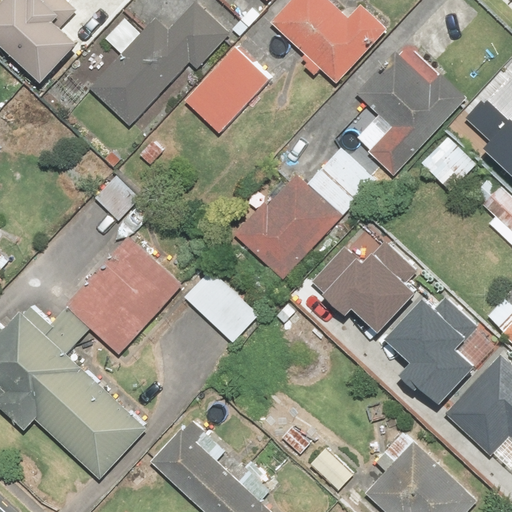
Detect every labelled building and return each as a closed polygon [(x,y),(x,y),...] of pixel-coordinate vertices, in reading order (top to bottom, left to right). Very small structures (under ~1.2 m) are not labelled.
[(84,8),(74,0),(6,0),(0,8),(0,26),(58,77),(91,39),(71,22),(84,8)] [(94,87),(137,125),(195,59),(206,69),(238,32),(200,0),(141,0),(110,37),(125,50),(94,87)] [(326,66),(343,81),(394,26),(367,1),(355,14),(339,0),(296,0),(277,20),(313,53),(307,59),(321,72),(326,66)] [(382,111),(364,129),(401,165),(473,95),(419,40),(365,93),(382,111)] [(279,77),(246,42),(190,96),(223,130),(279,77)] [(511,69),(473,113),(498,135),(493,141),(511,158),(511,69)] [(455,135),(429,161),(456,189),(483,162),(455,135)] [(303,174),(240,234),(285,282),(388,185),(352,147),(313,184),(303,174)] [(118,173),(99,193),(124,217),(143,197),(118,173)] [(489,222),(510,243),(511,240),(511,189),(505,182),(482,205),(494,217),(489,222)] [(365,224),(317,275),(355,310),(361,303),(385,326),(425,284),(411,271),(420,262),(389,233),(382,241),(365,224)] [(133,232),(69,298),(123,350),(187,285),(133,232)] [(0,278),(18,260),(0,243),(0,278)] [(212,268),(187,295),(236,340),(261,313),(212,268)] [(420,354),(405,369),(440,402),(482,359),(464,342),(484,322),(453,291),(443,301),(434,292),(396,331),(420,354)] [(511,294),(494,312),(511,331),(511,294)] [(30,307),(0,340),(0,380),(7,388),(0,395),(32,425),(40,417),(105,477),(155,423),(30,307)] [(511,346),(509,344),(451,401),(496,448),(511,432),(511,346)] [(282,511),(190,425),(158,459),(214,511),(282,511)] [(477,511),(493,496),(415,425),(392,449),(399,456),(370,488),(396,511),(477,511)] [(333,445),(317,459),(344,488),(360,474),(333,445)]
